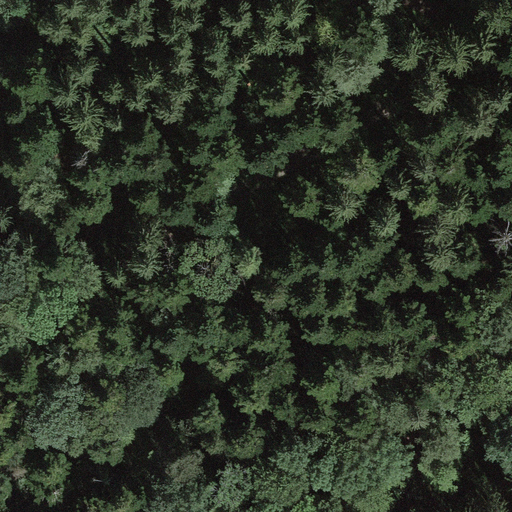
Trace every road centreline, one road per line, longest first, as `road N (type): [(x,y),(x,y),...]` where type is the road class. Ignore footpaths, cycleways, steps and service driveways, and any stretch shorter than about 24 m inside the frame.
road 1 (track): [(0,303),(31,297),(511,45)]
road 2 (track): [(394,0),(511,44)]
